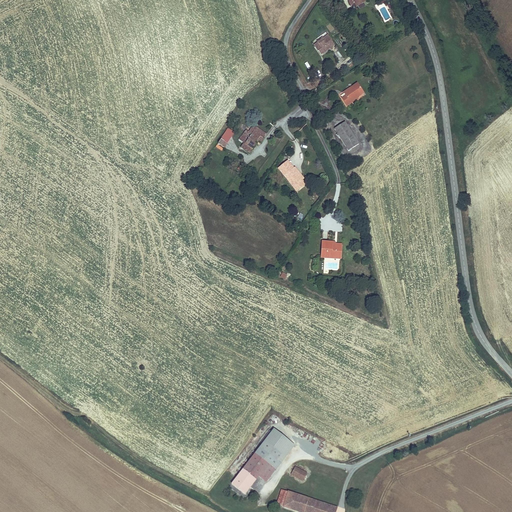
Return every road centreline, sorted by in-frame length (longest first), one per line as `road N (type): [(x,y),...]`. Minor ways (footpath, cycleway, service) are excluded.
road 1 (tertiary): [(410,0),(439,74),(469,304),(482,337),(511,372)]
road 2 (residential): [(309,0),(285,48),(333,160),(334,203)]
